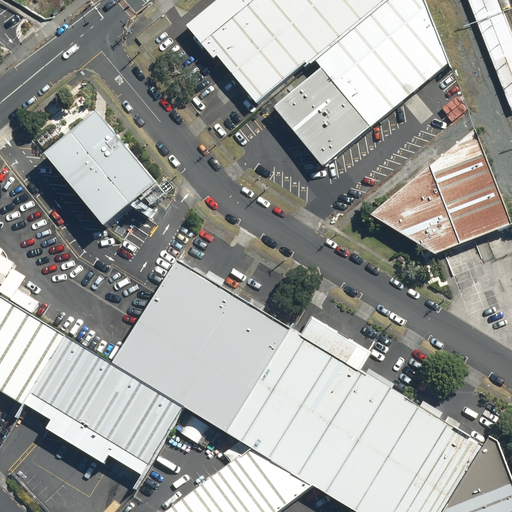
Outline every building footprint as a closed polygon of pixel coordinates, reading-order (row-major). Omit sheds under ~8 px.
[(255,110),(268,99),(390,0),(222,0),(188,28),(255,110)] [(450,67),(424,0),(390,0),(268,99),(325,169),(409,100),(450,67)] [(511,32),(499,0),(468,0),(479,26),(511,110),(511,32)] [(154,188),(97,114),(41,157),(97,231),(154,188)] [(511,225),(476,131),(370,216),(436,255),(511,225)] [(0,286),(14,263),(0,254),(0,286)] [(301,335),(179,262),(116,368),(177,405),(252,449),(313,486),(356,511),(511,511),(511,472),(500,442),(491,436),(484,446),(359,370),(370,352),(312,317),(301,335)] [(25,278),(11,269),(0,287),(0,293),(11,300),(17,290),(25,278)] [(39,303),(17,290),(11,300),(10,302),(31,315),(39,303)] [(116,368),(0,297),(0,390),(136,473),(177,405),(116,368)] [(279,511),(313,486),(252,449),(166,511),(279,511)]
